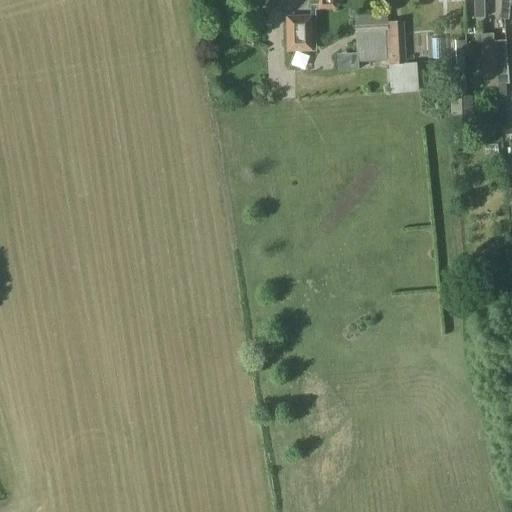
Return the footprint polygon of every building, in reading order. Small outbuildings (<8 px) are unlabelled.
[(475,0),(476,18),(486,18),(485,0),(475,0)] [(502,0),(501,19),(509,20),(510,0),(502,0)] [(385,61),(383,30),(385,30),(384,14),(353,16),(357,63),(385,61)] [(289,52),(314,51),(313,17),(288,18),(289,52)] [(487,107),(500,106),(498,85),(495,42),(494,34),(481,35),(487,107)] [(498,42),(495,42),(498,85),(509,85),(507,41),(498,42)] [(405,45),(389,46),(390,64),(406,64),(405,45)] [(450,56),(452,93),(465,92),(464,55),(450,56)] [(473,96),(451,97),(452,124),(474,122),(473,96)]
